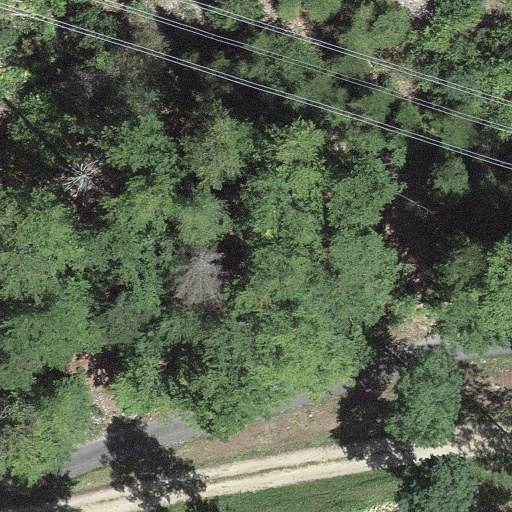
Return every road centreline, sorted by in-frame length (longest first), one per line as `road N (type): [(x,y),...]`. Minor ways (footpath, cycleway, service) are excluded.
road 1 (residential): [(511,342),(361,369),(0,492)]
road 2 (track): [(82,511),(436,439),(511,439)]
